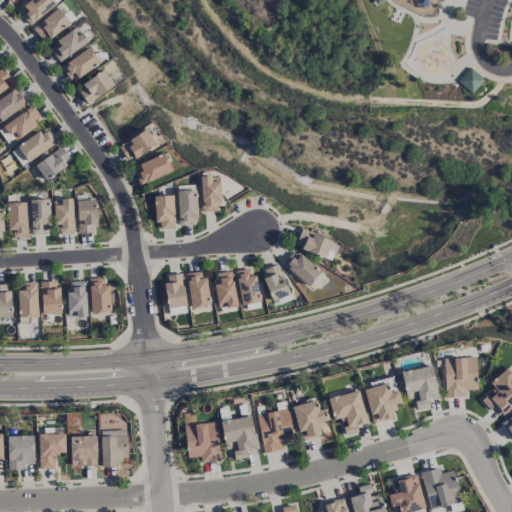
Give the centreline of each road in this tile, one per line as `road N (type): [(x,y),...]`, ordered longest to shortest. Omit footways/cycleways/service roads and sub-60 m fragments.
road 1 (residential): [(0,501),(255,486),(450,435),(472,448),(509,511)]
road 2 (secondary): [(0,384),(151,381),(318,354),(511,280)]
road 3 (secondary): [(511,255),(406,297),(291,329),(148,355),(0,361)]
road 4 (residential): [(150,371),(122,196),(0,26)]
road 5 (residential): [(254,234),(197,250),(0,263)]
road 6 (track): [(368,99),(271,74),(202,0)]
road 7 (residential): [(163,511),(150,371)]
